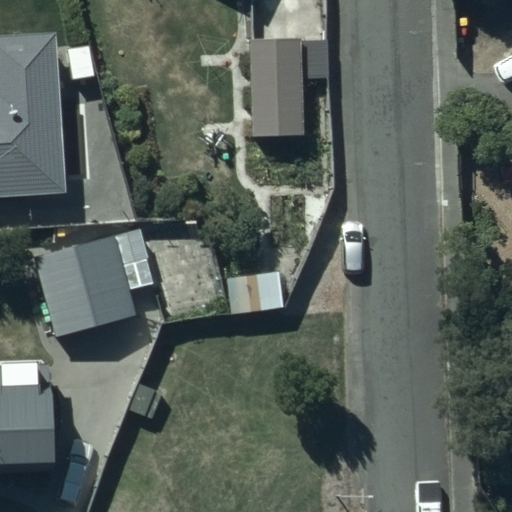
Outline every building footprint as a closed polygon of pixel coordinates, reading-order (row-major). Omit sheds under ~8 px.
[(0,189),(67,186),(58,24),(0,26),(0,189)] [(328,30),(249,32),(250,128),(304,127),(303,75),(329,74),(328,30)] [(33,250),(57,331),(135,308),(129,288),(158,279),(140,218),(33,250)] [(282,261),(225,270),(232,307),(288,298),(282,261)] [(1,356),(0,355),(0,487),(1,487),(1,466),(53,466),(53,377),(40,377),(40,346),(1,346),(1,356)]
